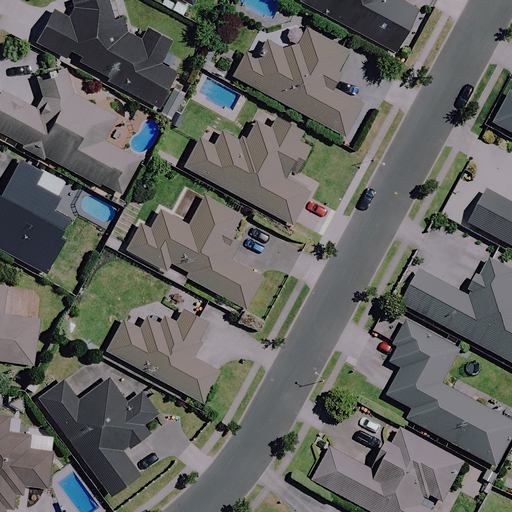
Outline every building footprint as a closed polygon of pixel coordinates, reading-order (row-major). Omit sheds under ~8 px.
[(138,0),(183,22),(193,0),(138,0)] [(286,0),(284,4),(384,60),(409,17),(378,0),(286,0)] [(44,10),(25,43),(146,110),(162,81),(148,73),(161,50),(137,37),(131,48),(112,37),(116,29),(73,6),(44,10)] [(230,56),(215,83),(332,148),(353,112),(320,94),(341,56),(295,30),(279,59),(256,46),(245,65),(230,56)] [(0,92),(0,147),(108,202),(124,171),(105,161),(120,131),(38,89),(29,107),(0,92)] [(511,96),(505,93),(488,126),(511,138),(511,96)] [(171,180),(276,232),(293,198),(274,189),(298,140),(261,121),(256,132),(241,125),(231,145),(208,133),(200,151),(188,145),(171,180)] [(0,265),(28,281),(56,229),(39,219),(46,206),(22,193),(29,181),(4,168),(0,175),(0,265)] [(511,207),(482,191),(464,224),(511,251),(511,207)] [(270,245),(190,204),(175,232),(150,219),(141,236),(130,230),(117,256),(233,316),(270,245)] [(511,276),(511,275),(483,260),(463,298),(414,272),(397,304),(511,366),(511,285),(508,283),(511,276)] [(155,337),(140,330),(135,341),(119,332),(102,363),(198,415),(215,384),(188,370),(206,337),(177,320),(169,335),(159,329),(155,337)] [(458,351),(401,320),(381,357),(398,367),(382,397),(409,412),(404,421),(491,469),(511,431),(511,425),(439,385),(458,351)] [(0,373),(21,376),(26,325),(0,322),(0,373)] [(72,381),(44,402),(121,498),(147,477),(132,458),(156,439),(165,415),(151,400),(135,403),(116,380),(89,402),(72,381)] [(9,417),(0,415),(0,511),(6,511),(9,496),(22,498),(24,488),(47,491),(52,453),(28,450),(30,435),(7,432),(9,417)] [(390,427),(375,457),(368,471),(327,449),(309,482),(365,511),(428,511),(418,506),(424,496),(440,504),(461,465),(390,427)]
